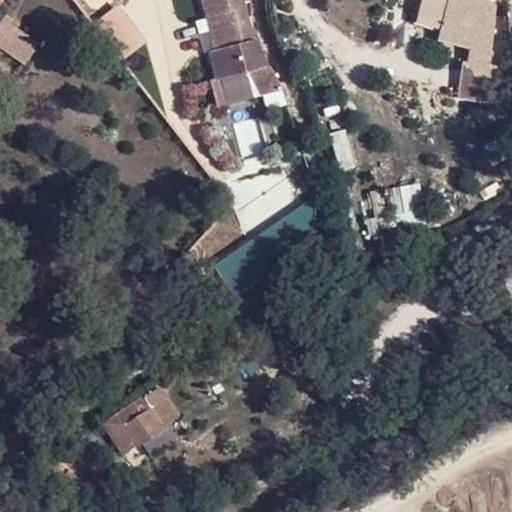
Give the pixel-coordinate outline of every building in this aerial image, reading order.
[(244,122),(263,119),(246,69),(242,57),(238,54),(238,45),(235,44),(230,0),(205,0),(213,74),(244,122)] [(459,20),(470,23),(469,3),(463,1),(459,20)] [(469,3),(470,23),(480,26),(491,29),(497,31),(503,13),(469,3)] [(0,34),(0,49),(5,54),(22,33),(10,22),(0,34)] [(491,29),(480,26),(481,41),(491,42),(491,29)] [(22,33),(5,54),(22,68),(39,49),(22,33)] [(381,192),(387,228),(426,222),(419,185),(381,192)] [(161,385),(101,425),(122,456),(182,417),(161,385)]
